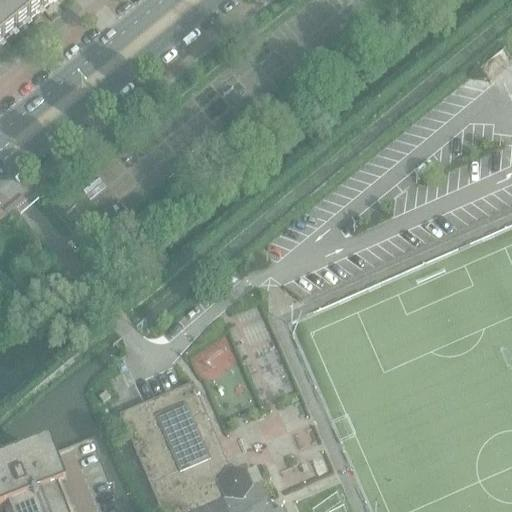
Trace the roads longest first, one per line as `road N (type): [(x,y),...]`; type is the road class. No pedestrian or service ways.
road 1 (secondary): [(0,164),(209,0)]
road 2 (secondary): [(155,0),(0,126)]
